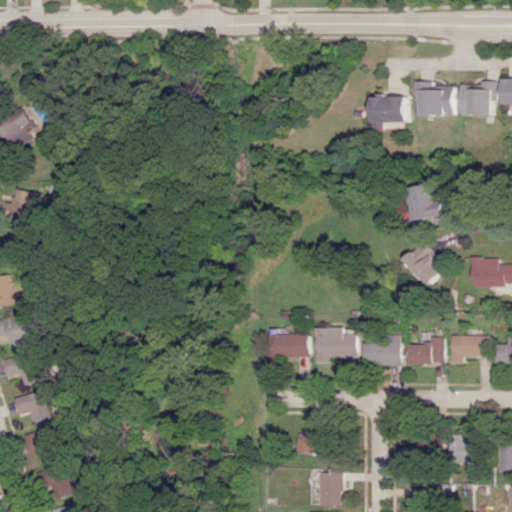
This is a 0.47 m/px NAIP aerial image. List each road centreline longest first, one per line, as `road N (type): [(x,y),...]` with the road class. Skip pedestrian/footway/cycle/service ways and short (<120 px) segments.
road 1 (tertiary): [(511,24),(0,25)]
road 2 (residential): [(511,405),(279,401)]
